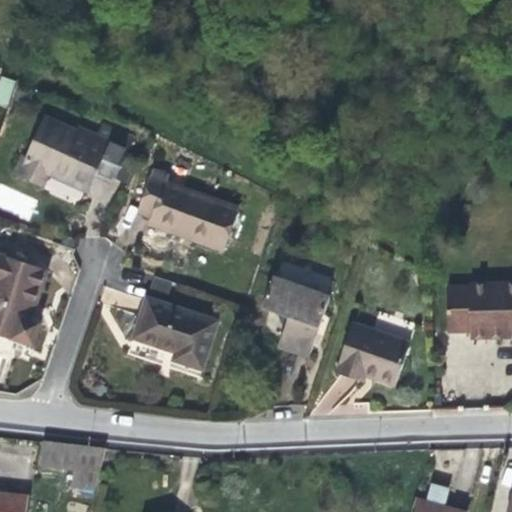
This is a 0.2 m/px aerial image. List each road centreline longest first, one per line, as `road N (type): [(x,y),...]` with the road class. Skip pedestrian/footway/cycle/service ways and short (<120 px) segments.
road 1 (residential): [(41,416),(207,436),(511,427)]
road 2 (residential): [(96,241),(41,416)]
